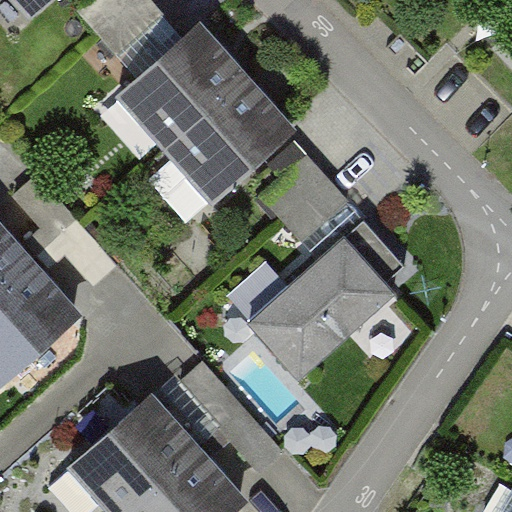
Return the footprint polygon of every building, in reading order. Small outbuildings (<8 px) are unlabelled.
[(50,0),(27,0),(37,11),(50,0)] [(166,17),(150,0),(95,0),(81,12),(121,57),(166,17)] [(243,82),(196,30),(126,92),(173,144),(243,82)] [(290,135),(243,82),(173,144),(220,197),(290,135)] [(349,202),(309,157),(264,197),(304,242),(349,202)] [(119,267),(38,177),(16,197),(45,229),(29,243),(52,269),(68,255),(97,287),(119,267)] [(252,323),(301,378),(396,294),(377,272),(395,255),(366,222),(252,323)] [(0,292),(29,267),(0,234),(0,292)] [(0,292),(0,374),(6,381),(75,319),(29,267),(0,292)] [(284,453),(203,363),(181,383),(209,415),(194,429),(217,455),(232,441),(261,473),(284,453)] [(78,463),(122,511),(130,511),(196,454),(148,401),(78,463)] [(130,511),(232,511),(241,505),(196,454),(130,511)] [(511,511),(511,489),(505,486),(489,511),(511,511)]
